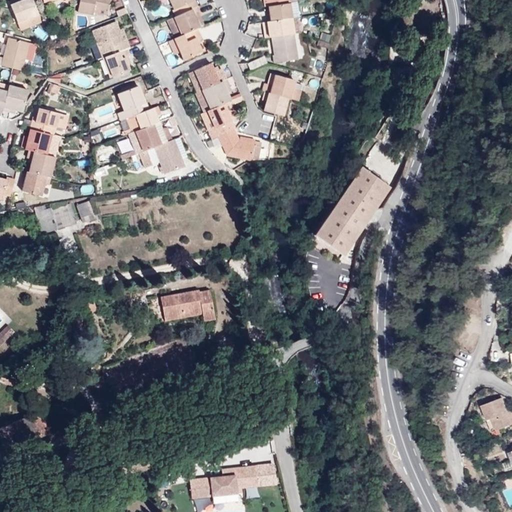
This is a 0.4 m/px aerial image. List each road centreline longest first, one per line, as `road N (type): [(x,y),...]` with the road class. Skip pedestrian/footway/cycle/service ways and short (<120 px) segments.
road 1 (residential): [(296,511),(275,403),(280,355),(347,310),(369,234),(388,214),(406,212)]
road 2 (primary): [(406,212),(392,266),(386,351),(408,456),(435,511)]
road 3 (primary): [(456,0),(455,79),(406,212)]
road 4 (residential): [(131,0),(200,154),(219,168)]
road 5 (residential): [(474,378),(490,281),(511,240)]
road 6 (residential): [(473,511),(452,433),(462,390),(474,378)]
road 7 (residential): [(225,0),(250,127)]
